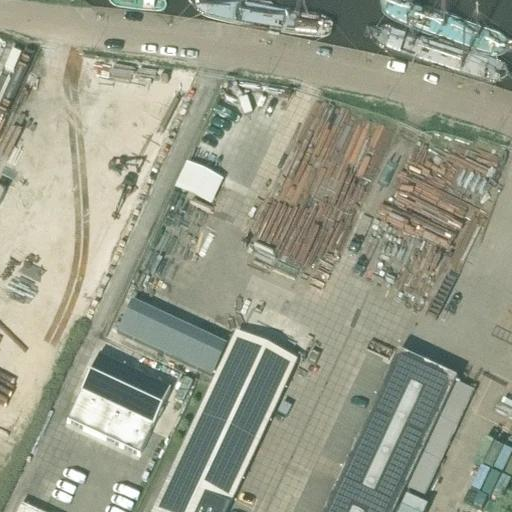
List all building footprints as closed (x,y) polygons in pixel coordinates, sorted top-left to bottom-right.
[(189,165),(180,192),(225,206),(233,179),(189,165)] [(0,285),(0,270),(34,198),(10,187),(7,193),(0,189),(0,323),(15,292),(0,285)] [(228,511),(296,364),(238,337),(157,511),(228,511)] [(473,394),(455,386),(456,384),(397,356),(325,511),(396,511),(406,493),(423,501),(473,394)] [(141,461),(172,395),(100,361),(69,427),(141,461)]
